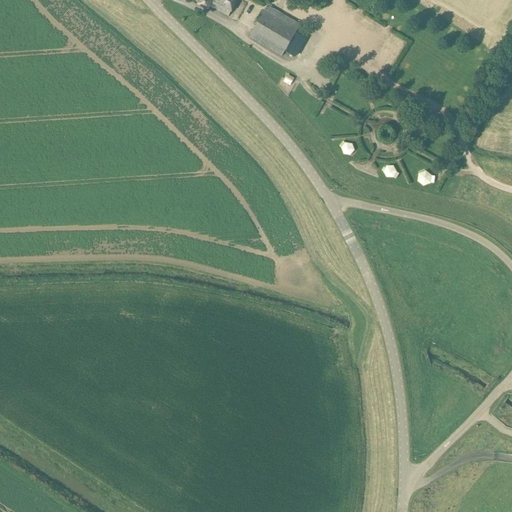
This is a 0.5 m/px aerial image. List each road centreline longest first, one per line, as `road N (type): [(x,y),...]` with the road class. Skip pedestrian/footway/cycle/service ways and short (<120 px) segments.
road 1 (tertiary): [(405,481),(398,372),(383,307),(330,199)]
road 2 (tertiary): [(330,199),(301,157),(151,0)]
road 3 (unknown): [(511,187),(477,168),(454,134),(411,97),(321,35)]
road 4 (unclassified): [(511,261),(467,226),(330,199)]
road 5 (unclassified): [(405,481),(511,381)]
